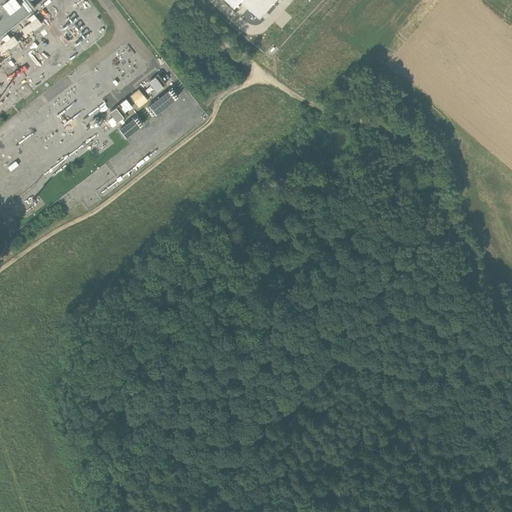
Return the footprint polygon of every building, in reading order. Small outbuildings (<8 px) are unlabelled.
[(0,0),(0,33),(35,6),(29,0),(0,0)] [(225,0),(233,7),(239,0),(259,17),(274,0),(225,0)] [(41,23),(36,17),(21,29),(25,34),(32,29),(33,30),(41,23)] [(18,42),(13,36),(0,45),(0,53),(0,54),(9,47),(10,48),(18,42)] [(161,78),(158,74),(148,81),(151,85),(145,90),(147,93),(153,88),(155,91),(165,83),(163,81),(168,76),(166,74),(161,78)] [(147,100),(138,89),(130,96),(139,106),(147,100)] [(175,99),(168,89),(149,104),(156,113),(175,99)] [(112,117),(108,120),(112,126),(115,123),(114,122),(116,121),(116,122),(119,120),(121,123),(124,121),(121,118),(126,114),(124,111),(128,108),(128,109),(131,107),(125,99),(120,103),(123,106),(121,107),(118,105),(109,112),(112,117)] [(140,126),(133,118),(119,128),(126,137),(140,126)] [(13,172),(21,167),(17,162),(9,167),(13,172)] [(17,224),(45,206),(37,194),(9,212),(11,215),(13,214),(16,219),(15,220),(17,224)]
